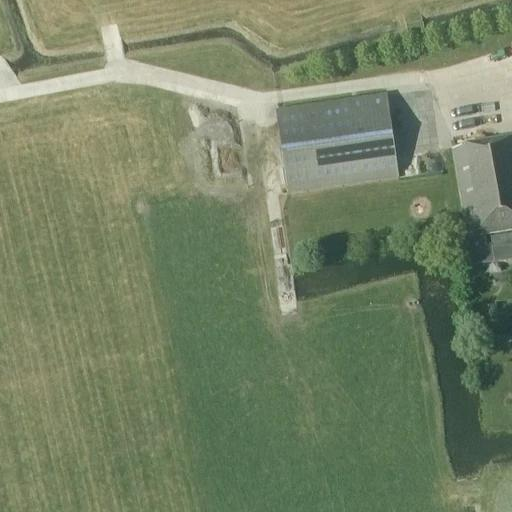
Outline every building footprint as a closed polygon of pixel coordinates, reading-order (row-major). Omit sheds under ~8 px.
[(288,193),(399,178),(388,95),(277,110),(288,193)] [(511,138),(453,148),(461,203),(467,239),(511,231),(511,138)] [(486,249),(485,240),(467,242),(469,252),(471,251),(480,250),(486,249)] [(480,250),(471,251),(473,268),(482,266),(480,250)] [(498,307),(491,308),(491,316),(499,315),(498,307)]
